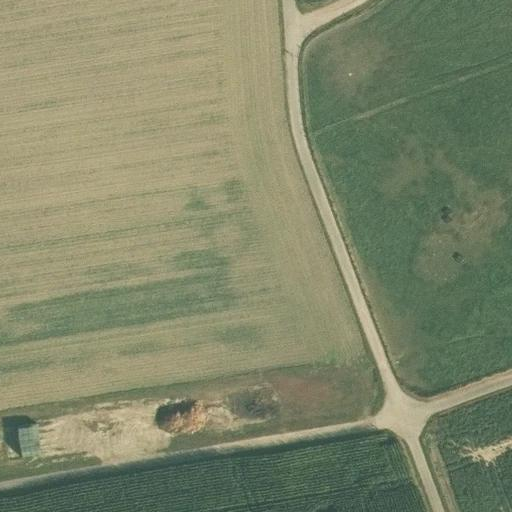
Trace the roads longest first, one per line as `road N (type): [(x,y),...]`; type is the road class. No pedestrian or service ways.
road 1 (track): [(287,0),(298,137),(439,511)]
road 2 (track): [(511,380),(405,419),(0,489)]
